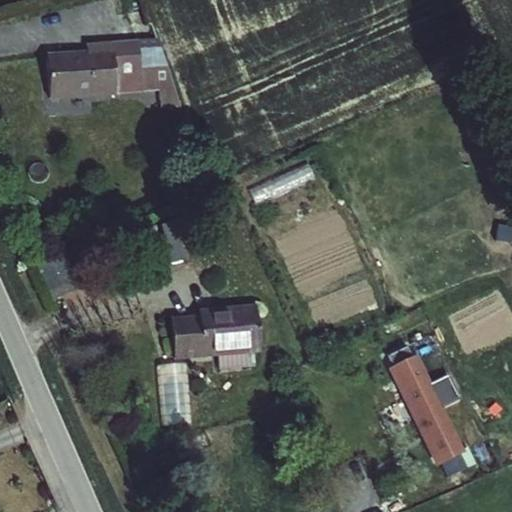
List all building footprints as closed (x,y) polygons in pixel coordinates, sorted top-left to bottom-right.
[(83,53),(44,55),(46,97),(139,93),(137,41),(83,44),(83,53)] [(54,258),(34,267),(46,291),(66,282),(54,258)] [(194,315),(165,319),(170,355),(211,349),(214,367),(249,363),(247,347),(255,346),(249,301),(193,308),(194,315)] [(424,352),(395,365),(441,466),(469,454),(424,352)] [(380,353),(358,363),(404,466),(426,456),(380,353)]
